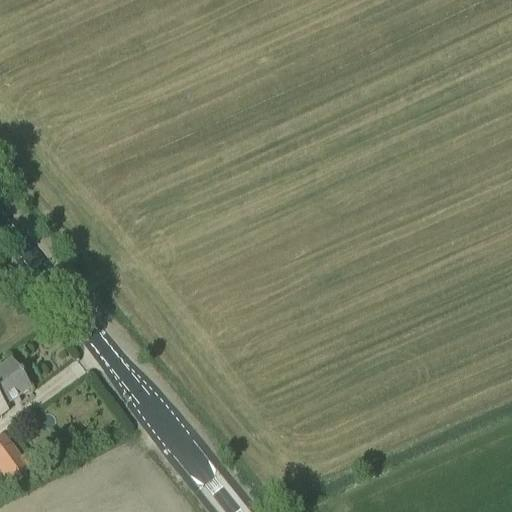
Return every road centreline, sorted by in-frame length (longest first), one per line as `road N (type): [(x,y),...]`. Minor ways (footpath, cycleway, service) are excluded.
road 1 (secondary): [(237,511),(0,221)]
road 2 (unknown): [(0,428),(107,351)]
